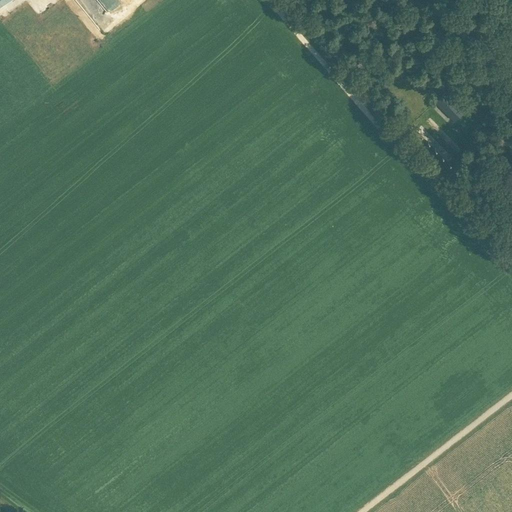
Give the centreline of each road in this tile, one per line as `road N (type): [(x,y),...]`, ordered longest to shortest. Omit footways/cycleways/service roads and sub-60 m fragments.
road 1 (track): [(404,141),(386,140),(266,0)]
road 2 (unclassified): [(361,511),(511,394)]
road 3 (track): [(511,262),(387,121)]
road 4 (track): [(387,121),(277,0)]
